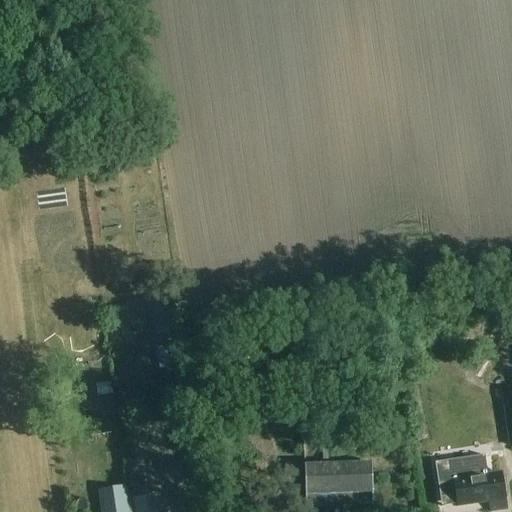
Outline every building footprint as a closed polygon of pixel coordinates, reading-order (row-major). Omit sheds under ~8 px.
[(175,295),(152,298),(156,337),(179,334),(175,295)] [(161,371),(189,367),(186,344),(158,348),(161,371)] [(245,356),(245,346),(228,346),(229,368),(250,367),(249,356),(245,356)] [(110,384),(96,386),(98,397),(112,395),(110,384)] [(510,446),(511,445),(511,399),(503,401),(510,446)] [(453,473),(437,475),(440,497),(456,495),(457,505),(458,507),(489,502),(490,511),(494,511),(506,510),(504,496),(501,479),(501,474),(487,476),(484,456),(451,461),(453,473)] [(305,509),(309,508),(309,506),(370,504),(369,468),(304,470),(305,509)] [(135,511),(161,511),(159,499),(134,502),(135,511)]
